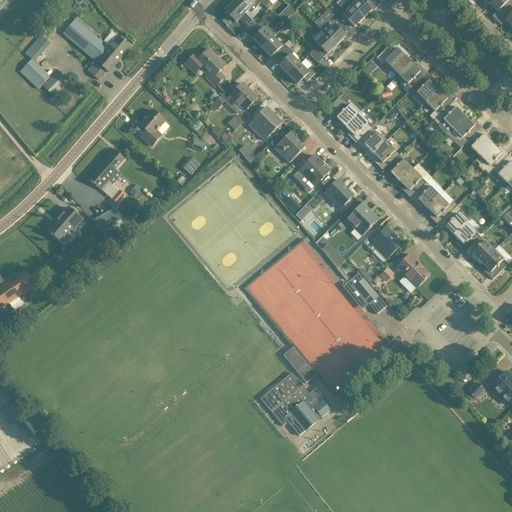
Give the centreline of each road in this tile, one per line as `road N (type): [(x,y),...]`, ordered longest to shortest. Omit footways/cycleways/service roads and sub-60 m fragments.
road 1 (unclassified): [(0,228),(199,12)]
road 2 (residential): [(494,312),(297,112)]
road 3 (residential): [(504,123),(395,15)]
road 4 (residential): [(297,112),(199,12)]
road 5 (residential): [(297,112),(395,15)]
